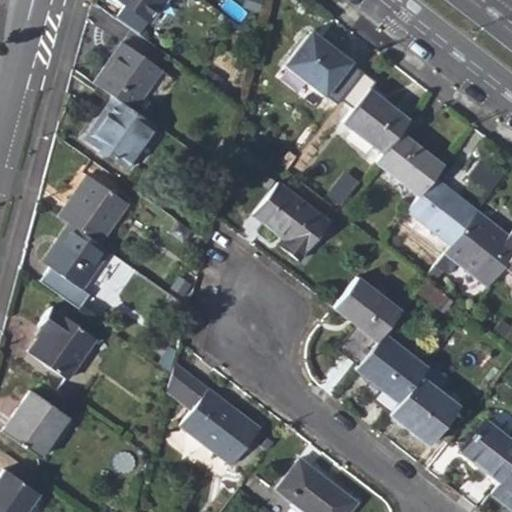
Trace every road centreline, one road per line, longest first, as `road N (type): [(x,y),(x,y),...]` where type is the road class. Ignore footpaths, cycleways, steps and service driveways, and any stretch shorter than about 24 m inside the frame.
road 1 (residential): [(433,510),(289,400),(255,349),(257,302)]
road 2 (residential): [(405,0),(511,82)]
